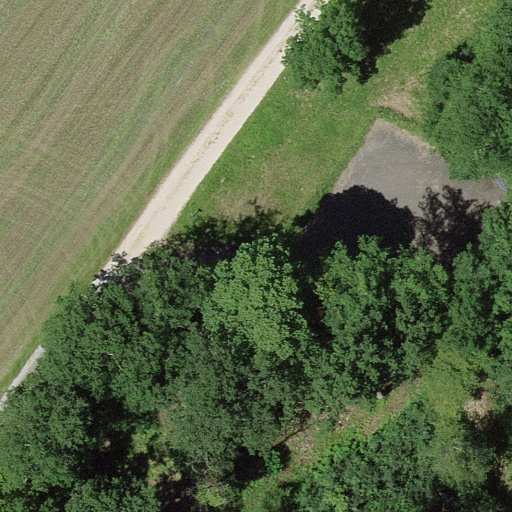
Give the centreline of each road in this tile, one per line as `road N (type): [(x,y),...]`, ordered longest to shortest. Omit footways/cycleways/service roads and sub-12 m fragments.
road 1 (track): [(0,432),(69,321),(318,0)]
road 2 (track): [(115,262),(284,258)]
